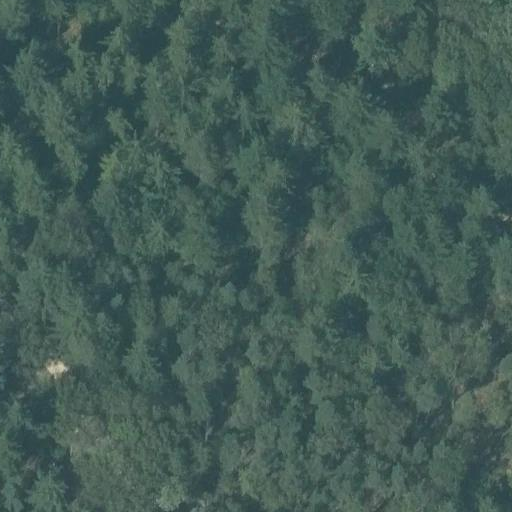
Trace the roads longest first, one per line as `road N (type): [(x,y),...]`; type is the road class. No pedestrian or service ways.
road 1 (track): [(511,215),(178,0)]
road 2 (track): [(138,511),(22,325),(0,311)]
